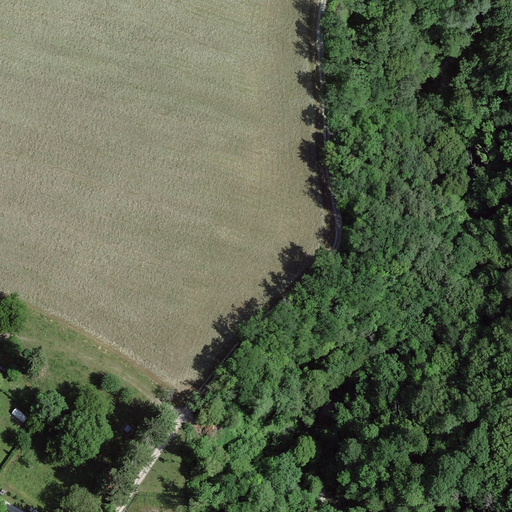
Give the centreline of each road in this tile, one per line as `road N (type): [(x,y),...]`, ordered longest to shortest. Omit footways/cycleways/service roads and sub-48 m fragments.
road 1 (track): [(118,511),(239,353),(338,241),(319,44),(324,0)]
road 2 (track): [(188,420),(88,355),(0,332)]
